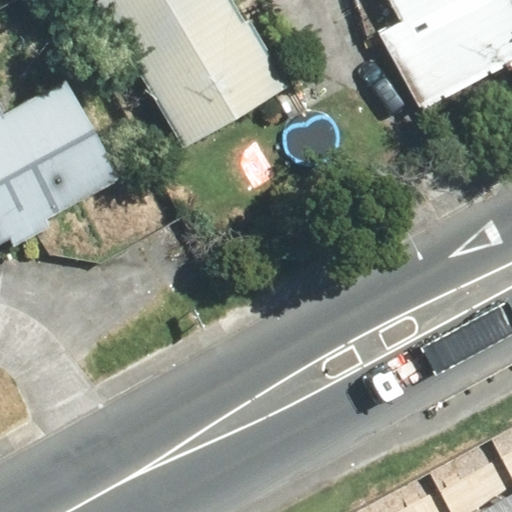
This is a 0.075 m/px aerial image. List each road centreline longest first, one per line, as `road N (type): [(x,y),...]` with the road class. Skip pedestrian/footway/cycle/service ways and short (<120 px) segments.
road 1 (secondary): [(237,418),(407,279),(511,220)]
road 2 (secondary): [(511,331),(482,348),(237,418)]
road 3 (secondary): [(68,511),(237,418)]
